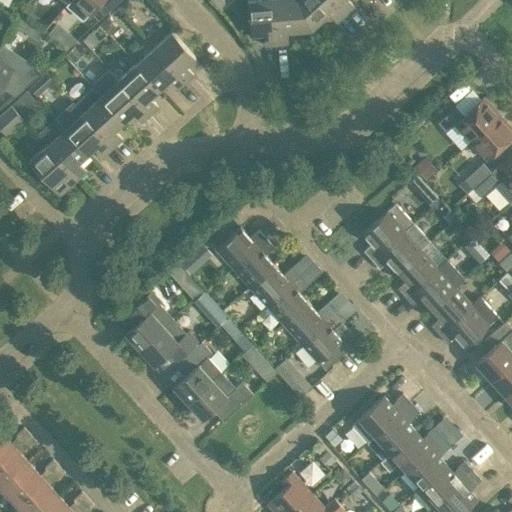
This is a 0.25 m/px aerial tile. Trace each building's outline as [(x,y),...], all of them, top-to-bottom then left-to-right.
[(67,0),(66,1),(88,22),(98,12),(104,18),(123,0),(67,0)] [(139,3),(136,0),(133,0),(127,5),(134,13),(139,9),(139,3)] [(212,0),(220,8),(228,0),(212,0)] [(263,44),(275,43),(271,0),(246,0),(250,33),(262,32),(263,44)] [(310,28),(297,0),(271,0),(275,43),(287,42),(286,30),(310,28)] [(344,13),(332,0),(297,0),(310,28),(327,12),(335,21),(344,13)] [(332,0),(344,13),(353,5),(347,0),(332,0)] [(16,25),(23,30),(28,22),(21,17),(16,25)] [(107,17),(100,23),(108,32),(115,26),(107,17)] [(43,31),(63,49),(73,38),(54,20),(43,31)] [(100,39),(92,30),(89,33),(83,38),(91,47),(100,39)] [(171,30),(152,47),(184,81),(192,74),(184,65),(194,56),(171,30)] [(0,45),(0,85),(15,94),(40,72),(31,63),(1,44),(0,45)] [(74,45),(65,53),(72,61),(81,53),(74,45)] [(184,81),(152,47),(135,63),(158,88),(167,80),(175,89),(184,81)] [(158,88),(135,63),(117,79),(148,113),(157,106),(149,97),(158,88)] [(139,121),(148,113),(117,79),(108,69),(90,85),(92,87),(122,121),(131,112),(139,121)] [(44,88),(37,80),(29,88),(36,96),(44,88)] [(122,121),(92,87),(74,104),(113,146),(121,138),(113,129),(122,121)] [(25,91),(12,103),(21,114),(35,101),(25,91)] [(445,131),(453,123),(469,141),(499,114),(483,96),(462,114),(454,106),(436,122),(445,131)] [(72,101),(54,117),(87,153),(96,145),(104,153),(113,146),(74,104),(72,101)] [(0,113),(0,128),(5,134),(23,118),(11,104),(0,113)] [(511,134),(511,128),(499,114),(469,141),(485,158),(511,134)] [(78,161),(87,153),(54,117),(36,133),(46,143),(77,178),(86,170),(78,161)] [(27,160),(59,194),(77,178),(46,143),(27,160)] [(421,155),(411,165),(422,176),(432,166),(421,155)] [(466,192),(472,187),(490,171),(481,162),(458,183),(466,192)] [(511,166),(501,176),(511,188),(511,166)] [(498,180),(490,171),(472,187),(481,196),(498,180)] [(408,181),(417,192),(426,184),(416,173),(408,181)] [(362,249),(370,258),(412,221),(394,202),(386,210),(361,232),(371,242),(362,249)] [(455,216),(449,209),(443,214),(449,221),(455,216)] [(420,247),(429,239),(412,221),(370,258),(378,267),(387,260),(396,269),(420,247)] [(215,247),(232,266),(265,237),(257,228),(248,236),(239,225),(215,247)] [(265,237),(232,266),(249,285),(273,263),(264,253),(273,246),(265,237)] [(464,245),(468,250),(477,241),(473,237),(464,245)] [(404,296),(437,266),(420,247),(396,269),(404,279),(396,287),(404,296)] [(198,261),(190,251),(179,261),(188,270),(198,261)] [(421,297),(429,307),(454,285),(462,277),(445,258),(437,266),(404,296),(412,305),(421,297)] [(170,269),(169,270),(178,279),(187,270),(179,261),(179,262),(170,269)] [(273,263),(249,285),(266,304),(299,274),(291,265),(282,273),(273,263)] [(299,274),(266,304),(283,323),(307,301),(298,291),(307,283),(299,274)] [(438,333),(470,304),(454,285),(429,307),(438,316),(430,324),(438,333)] [(124,314),(132,324),(124,332),(138,347),(172,317),(158,302),(160,300),(151,290),(124,314)] [(479,296),(470,304),(438,333),(446,342),(454,334),(464,345),(488,323),(496,315),(479,296)] [(307,301),(283,323),(300,341),(332,312),(324,303),(316,310),(307,301)] [(227,316),(219,307),(212,313),(220,322),(227,316)] [(341,339),(350,331),(332,312),(300,341),(324,368),(348,346),(341,339)] [(187,330),(185,332),(172,317),(138,347),(152,363),(166,350),(175,360),(196,341),(187,330)] [(491,346),(475,361),(490,378),(511,358),(511,327),(505,320),(484,338),(491,346)] [(250,343),(242,334),(235,339),(243,349),(250,343)] [(172,386),(186,401),(220,371),(207,356),(211,352),(201,340),(177,362),(187,373),(172,386)] [(275,370),(298,396),(310,386),(284,357),(272,367),(275,370)] [(511,358),(490,378),(504,394),(511,386),(511,358)] [(275,370),(272,367),(267,362),(257,370),(265,379),(275,370)] [(234,385),(220,371),(186,401),(201,417),(211,407),(222,419),(251,392),(240,380),(234,385)] [(351,424),(366,441),(410,401),(402,392),(394,398),(396,400),(391,404),(383,394),(358,417),(358,418),(351,424)] [(410,401),(366,441),(381,458),(414,429),(405,420),(410,415),(411,417),(418,411),(410,401)] [(0,459),(29,433),(23,426),(15,433),(14,437),(10,441),(0,430),(0,459)] [(389,470),(398,462),(404,468),(441,435),(432,426),(425,432),(427,434),(422,438),(414,429),(381,458),(382,459),(380,461),(389,470)] [(323,435),(333,446),(341,438),(331,427),(323,435)] [(29,433),(0,459),(0,485),(1,487),(29,462),(19,451),(23,447),(28,447),(36,440),(29,433)] [(441,435),(404,468),(419,485),(444,462),(436,453),(440,449),(442,451),(449,444),(441,435)] [(320,456),(328,465),(334,459),(326,450),(320,456)] [(29,462),(1,487),(16,503),(58,465),(52,458),(44,465),(43,470),(39,473),(29,462)] [(444,462),(419,485),(434,502),(471,469),(463,460),(456,466),(457,468),(453,472),(444,462)] [(58,465),(16,503),(23,511),(38,511),(58,494),(48,483),(52,479),(56,479),(64,472),(58,465)] [(350,476),(342,468),(333,476),(339,481),(344,482),(350,476)] [(480,478),(471,469),(434,502),(430,506),(435,511),(458,511),(475,497),(467,487),(471,483),(473,485),(480,478)] [(292,511),(312,494),(296,475),(266,502),(275,511),(292,511)] [(349,492),(357,485),(353,479),(344,487),(349,492)] [(361,489),(358,485),(351,491),(354,495),(361,489)] [(58,494),(38,511),(70,511),(87,497),(81,490),(73,497),(73,501),(68,505),(58,494)] [(389,493),(381,500),(390,510),(398,503),(389,493)] [(323,506),(312,494),(292,511),(327,511),(338,502),(333,497),(323,506)] [(87,497),(70,511),(80,511),(81,511),(85,511),(93,504),(87,497)] [(338,511),(343,508),(338,502),(327,511),(338,511)]
